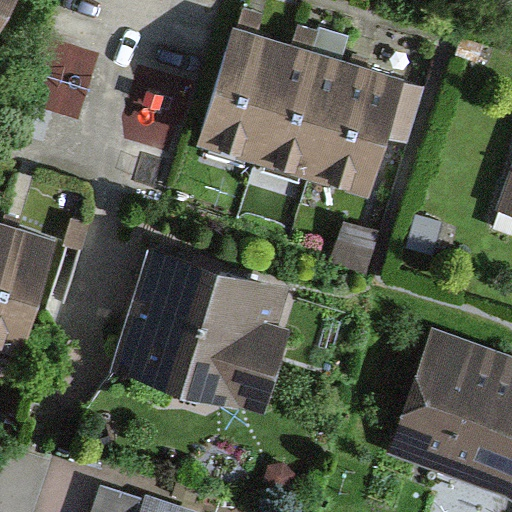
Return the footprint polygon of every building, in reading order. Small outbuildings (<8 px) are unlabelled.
[(197,139),(250,155),(284,41),(231,25),(197,139)] [(250,155),(303,171),(338,57),(284,41),(250,155)] [(303,171),(357,187),(391,73),(338,57),(303,171)] [(511,150),(491,210),(511,216),(511,150)] [(0,347),(3,348),(37,234),(0,222),(0,347)] [(293,285),(154,244),(119,359),(258,401),(293,285)] [(511,351),(426,321),(378,454),(511,501),(511,351)] [(97,479),(87,511),(187,511),(190,506),(97,479)]
